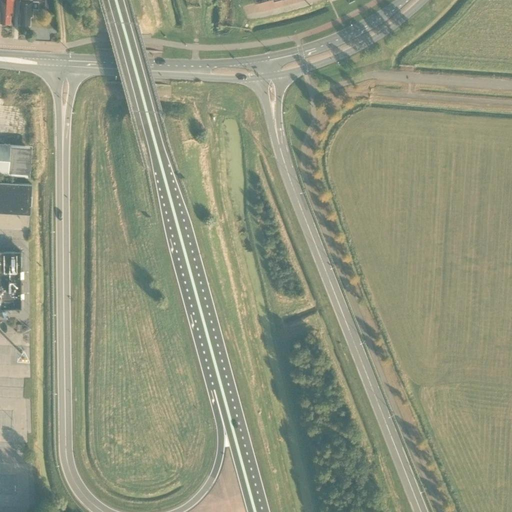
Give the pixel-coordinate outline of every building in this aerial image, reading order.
[(0,0),(0,12),(0,20),(0,23),(9,24),(10,15),(12,15),(12,0),(13,0),(0,0)] [(31,17),(32,9),(38,9),(38,2),(20,1),(19,14),(20,14),(20,24),(29,25),(29,17),(31,17)] [(31,146),(0,143),(0,175),(29,178),(31,146)] [(0,212),(30,214),(31,183),(0,181),(0,212)] [(20,251),(0,251),(0,309),(21,309),(21,298),(22,298),(22,293),(21,293),(21,278),(22,278),(22,273),(20,273),(20,251)]
